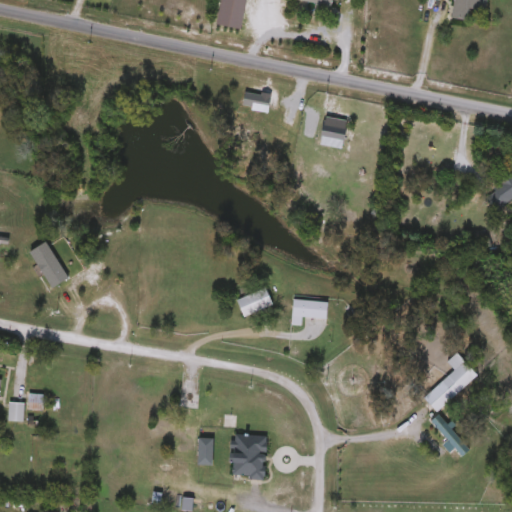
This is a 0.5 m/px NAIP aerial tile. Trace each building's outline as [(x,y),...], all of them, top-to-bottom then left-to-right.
[(298,0),(298,4),(333,8),(334,0),(298,0)] [(452,19),(454,0),(486,0),(485,12),(471,10),(469,21),(452,19)] [(511,199),(496,212),(484,196),(511,174),(511,199)] [(66,294),(62,288),(83,273),(87,279),(66,294)] [(272,311),(241,314),(238,297),(270,293),(272,311)] [(328,303),(327,319),(302,317),(301,326),(291,325),(293,300),(328,303)] [(456,394),(438,413),(423,399),(441,380),(456,394)] [(42,410),(28,410),(28,394),(42,394),(42,410)] [(9,422),(9,403),(24,403),(24,422),(9,422)] [(470,448),(462,457),(428,425),(436,416),(470,448)] [(214,439),(213,466),(197,465),(198,449),(179,448),(180,439),(149,438),(150,428),(165,429),(165,422),(173,422),(172,429),(198,430),(198,439),(214,439)] [(268,436),(267,480),(232,479),(233,435),(268,436)]
